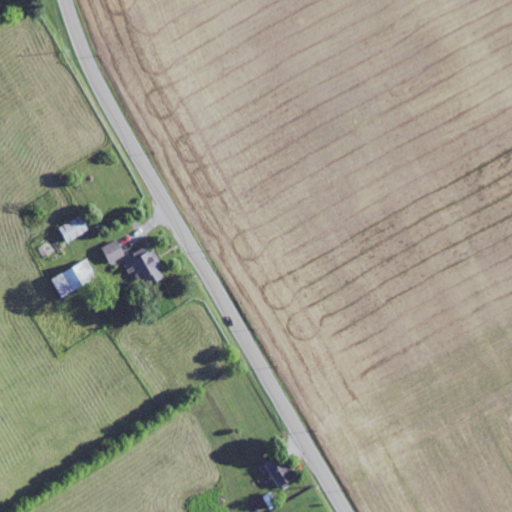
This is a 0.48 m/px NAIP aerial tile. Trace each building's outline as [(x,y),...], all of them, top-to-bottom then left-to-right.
[(67,244),(89,232),(80,216),(59,228),(67,244)] [(125,256),(117,240),(101,248),(109,264),(125,256)] [(144,290),(164,279),(159,270),(161,269),(149,246),(122,260),(130,276),(136,273),(144,290)] [(52,278),(60,296),(96,280),(88,262),(52,278)] [(285,462),(280,464),(276,457),(266,462),(278,487),(294,480),(285,462)]
